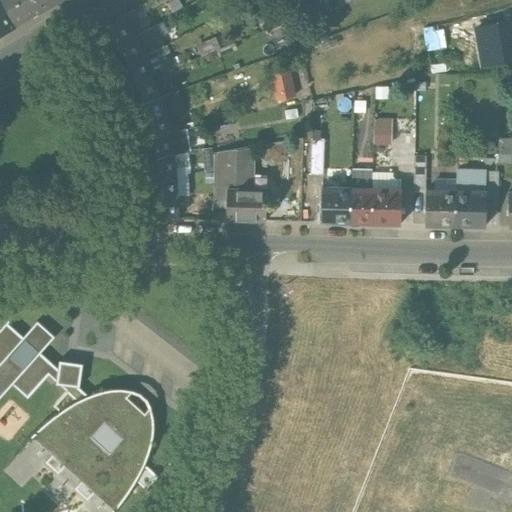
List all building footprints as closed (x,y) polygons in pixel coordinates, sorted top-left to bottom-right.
[(3,0),(0,0),(0,33),(17,24),(3,0)] [(31,0),(3,0),(17,24),(38,12),(31,0)] [(31,0),(38,12),(58,0),(31,0)] [(313,0),(319,12),(349,0),(313,0)] [(132,9),(95,32),(104,53),(144,30),(132,9)] [(144,30),(104,53),(112,70),(153,50),(162,46),(151,26),(144,30)] [(162,46),(153,50),(157,60),(167,54),(168,54),(165,45),(162,46)] [(153,50),(112,70),(120,88),(147,78),(150,77),(165,70),(171,67),(167,54),(157,60),(153,50)] [(288,73),(271,77),(277,102),(294,98),(288,73)] [(147,78),(120,88),(128,106),(158,97),(150,77),(147,78)] [(158,97),(128,106),(138,141),(169,134),(164,112),(158,97)] [(392,145),(393,118),(375,117),(374,145),(392,145)] [(169,134),(138,141),(141,161),(172,156),(189,153),(185,130),(169,134)] [(324,141),(311,141),(310,176),(323,177),(324,141)] [(230,152),(216,154),(213,198),(227,197),(227,189),(229,189),(230,152)] [(172,156),(141,161),(143,180),(174,177),(172,156)] [(427,156),(414,156),(413,193),(426,193),(426,190),(427,156)] [(174,177),(143,180),(145,200),(175,198),(174,177)] [(229,189),(227,189),(227,197),(227,221),(266,222),(267,190),(229,189)] [(352,189),(322,189),(321,223),(351,224),(352,189)] [(371,190),(352,189),(351,224),(370,224),(371,190)] [(401,190),(371,190),(370,224),(401,225),(401,190)] [(455,191),(426,190),(426,193),(425,226),(454,226),(455,191)] [(486,192),(455,191),(454,226),(485,227),(486,192)] [(175,198),(145,200),(146,219),(178,220),(175,198)] [(0,397),(12,385),(27,399),(48,376),(55,367),(41,354),(55,338),(37,322),(23,338),(8,324),(22,308),(5,293),(0,297),(0,397)] [(55,367),(48,376),(56,383),(56,385),(59,385),(66,392),(87,409),(94,401),(88,396),(79,388),(83,364),(59,361),(58,369),(55,367)] [(103,392),(95,394),(88,396),(94,401),(87,409),(66,392),(54,407),(60,412),(48,422),(37,432),(28,440),(30,442),(37,435),(55,452),(45,463),(58,474),(68,463),(85,478),(75,489),(87,501),(97,490),(116,507),(111,511),(114,511),(122,502),(129,493),(136,481),(146,490),(158,477),(135,457),(142,450),(148,455),(151,445),(153,437),(154,428),(153,418),(150,407),(145,413),(127,397),(133,391),(121,389),(112,390),(103,392)]
